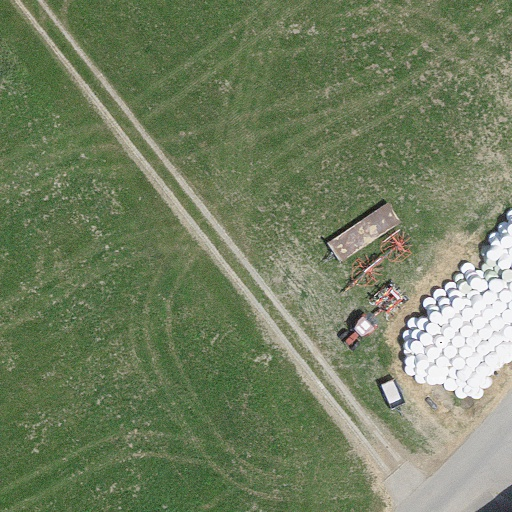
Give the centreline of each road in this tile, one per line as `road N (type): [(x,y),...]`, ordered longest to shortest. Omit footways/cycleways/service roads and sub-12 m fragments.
road 1 (track): [(418,509),(26,0)]
road 2 (unclassified): [(511,418),(416,511)]
